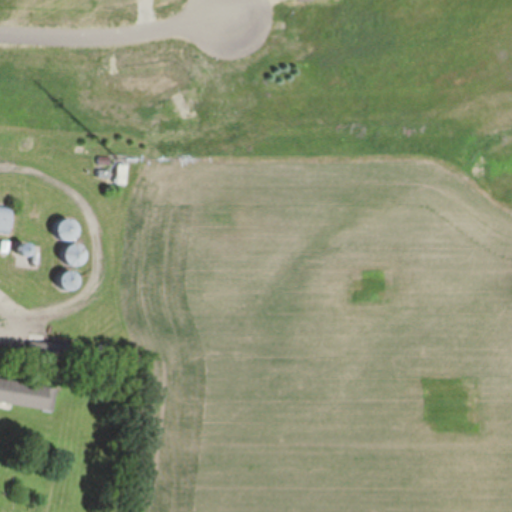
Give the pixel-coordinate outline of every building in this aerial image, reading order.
[(127,183),(127,165),(117,165),(117,183),(127,183)] [(12,204),(0,204),(0,230),(11,230),(12,204)] [(79,236),(76,218),(59,221),(62,239),(79,236)] [(86,257),(76,243),(62,252),(73,266),(86,257)] [(76,289),(77,272),(62,271),(61,288),(76,289)] [(32,342),(32,356),(79,358),(80,343),(32,342)] [(0,402),(55,411),(59,388),(0,378),(0,402)]
